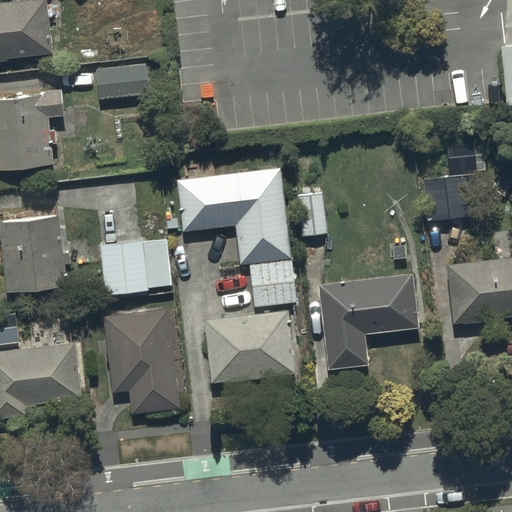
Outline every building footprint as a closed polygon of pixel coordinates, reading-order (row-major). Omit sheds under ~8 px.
[(0,0),(0,55),(9,55),(8,52),(53,49),(49,0),(0,0)] [(505,102),(511,100),(511,42),(498,44),(505,102)] [(146,59),(96,65),(100,96),(150,90),(146,59)] [(0,91),(0,163),(53,158),(49,111),(65,110),(62,84),(0,91)] [(448,137),(452,175),(465,174),(480,173),(476,135),(448,137)] [(178,176),(183,227),(236,221),(240,259),(250,259),(255,303),(297,298),(281,163),(178,176)] [(452,175),(424,178),(429,222),(470,218),(465,174),(452,175)] [(298,191),(302,231),(328,229),(324,189),(298,191)] [(0,212),(0,215),(0,216),(7,285),(67,280),(60,207),(0,212)] [(143,237),(143,234),(101,238),(105,289),(149,286),(149,283),(172,281),(169,235),(143,237)] [(463,318),(511,311),(511,250),(447,259),(453,318),(463,317),(463,318)] [(413,270),(320,279),(328,363),(369,359),(366,327),(418,322),(413,270)] [(169,304),(105,311),(113,387),(129,386),(131,408),(179,403),(169,304)] [(206,314),(211,377),(296,369),(290,305),(206,314)] [(0,340),(24,338),(21,309),(0,310),(0,340)] [(75,336),(0,345),(0,412),(28,409),(27,400),(82,394),(75,336)]
